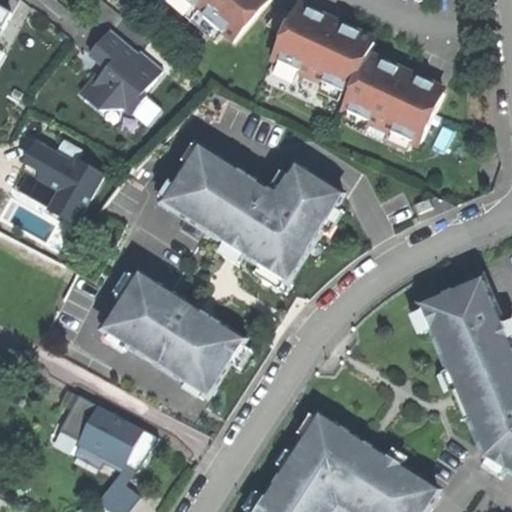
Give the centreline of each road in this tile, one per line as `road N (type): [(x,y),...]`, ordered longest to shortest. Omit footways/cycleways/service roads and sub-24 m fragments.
road 1 (residential): [(200,511),(308,343),(371,279),(424,246),(511,211)]
road 2 (unknown): [(236,455),(0,337)]
road 3 (residential): [(505,7),(446,30),(372,0)]
